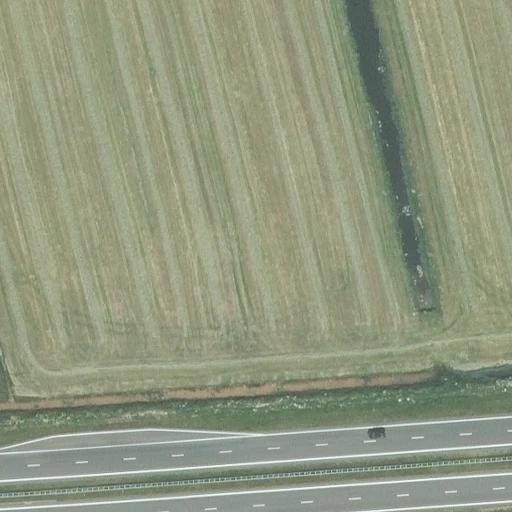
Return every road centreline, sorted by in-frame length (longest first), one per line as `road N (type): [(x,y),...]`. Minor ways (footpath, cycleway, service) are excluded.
road 1 (trunk): [(511,432),(0,469)]
road 2 (trunk): [(221,511),(511,490)]
